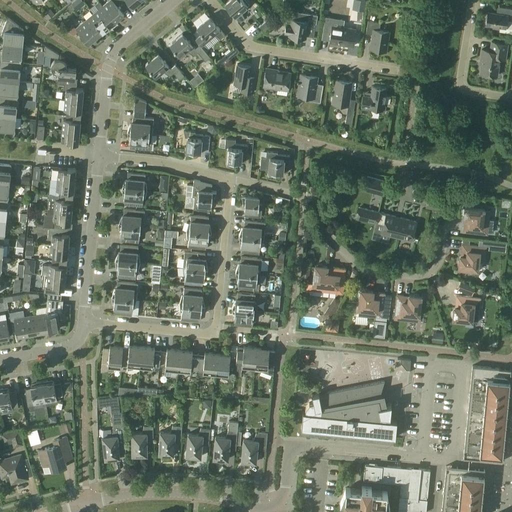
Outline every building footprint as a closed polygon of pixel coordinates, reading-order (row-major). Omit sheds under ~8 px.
[(109,0),(102,6),(115,21),(124,14),(116,4),(120,1),(119,0),(109,0)] [(245,18),(241,11),(248,5),(243,0),(228,0),(225,3),(240,22),(245,18)] [(365,0),(353,0),(352,9),(364,11),(366,0),(365,0)] [(115,21),(102,6),(93,13),(107,30),(116,22),(115,21)] [(488,12),(486,25),(500,27),(499,31),(511,33),(511,8),(502,7),(501,14),(488,12)] [(317,14),(293,11),(292,19),(291,19),(290,24),(286,23),(285,33),(289,34),(288,36),(306,38),(306,36),(313,37),(314,30),(319,30),(321,20),(317,19),(317,14)] [(107,30),(93,13),(85,21),(97,36),(98,37),(107,30)] [(196,37),(202,44),(207,39),(214,34),(220,38),(225,35),(209,16),(197,26),(201,32),(196,37)] [(1,35),(4,35),(3,43),(22,44),(23,33),(23,30),(7,17),(2,31),(1,35)] [(269,18),(259,26),(263,31),(273,23),(269,18)] [(76,28),(88,43),(97,36),(85,21),(76,28)] [(368,21),(366,33),(373,34),(371,49),(386,51),(389,32),(379,30),(380,23),(368,21)] [(329,42),(353,46),(356,29),(332,25),(329,42)] [(182,33),(170,44),(175,49),(173,51),(179,57),(180,56),(187,51),(193,55),(198,52),(205,61),(210,57),(200,44),(195,48),(182,33)] [(500,58),(505,59),(508,44),(492,41),(490,50),(482,49),(480,58),(482,59),(480,73),(497,76),(500,58)] [(0,49),(0,54),(0,55),(0,56),(0,60),(21,62),(22,44),(3,43),(2,50),(0,49)] [(158,53),(145,64),(150,69),(148,70),(154,77),(156,76),(162,71),(169,76),(174,72),(179,78),(184,75),(175,64),(171,68),(158,53)] [(229,59),(225,54),(215,63),(219,68),(229,59)] [(56,74),(57,74),(57,75),(57,83),(62,84),(64,84),(75,85),(76,68),(66,67),(66,66),(66,65),(66,64),(65,63),(65,62),(64,61),(63,61),(63,60),(62,60),(61,59),(60,59),(59,59),(58,59),(57,59),(56,59),(55,60),(54,60),(53,61),(52,62),(52,63),(51,64),(51,65),(51,66),(51,67),(51,68),(51,69),(51,70),(52,71),(53,72),(53,73),(55,73),(56,74)] [(0,71),(0,74),(0,78),(19,81),(21,62),(0,60),(0,71)] [(231,82),(230,88),(241,90),(253,92),(255,80),(249,79),(251,66),(237,64),(234,83),(231,82)] [(263,86),(288,90),(291,72),(266,68),(263,86)] [(304,99),(313,101),(320,102),(323,84),(316,83),(317,77),(301,74),(297,95),(304,96),(304,99)] [(19,81),(0,78),(0,97),(17,99),(18,92),(24,92),(25,81),(19,81)] [(336,80),(332,103),(337,104),(343,113),(347,113),(345,125),(351,126),(355,99),(349,99),(352,82),(336,80)] [(66,89),(65,100),(82,102),(83,89),(76,88),(77,85),(75,85),(64,84),(64,89),(66,89)] [(364,95),(361,109),(385,113),(386,106),(384,103),(386,88),(372,86),(371,96),(364,95)] [(127,131),(152,134),(154,118),(145,117),(146,101),(135,96),(134,101),(135,101),(133,116),(132,122),(131,121),(131,124),(130,124),(127,131)] [(0,115),(15,117),(17,99),(0,97),(0,115)] [(66,115),(81,116),(82,102),(65,100),(64,110),(66,111),(66,115)] [(0,134),(14,136),(15,117),(0,115),(0,134)] [(62,130),(79,131),(81,116),(66,115),(66,119),(63,119),(62,130)] [(70,143),(78,144),(79,131),(62,130),(61,140),(70,141),(70,143)] [(206,151),(207,135),(195,134),(195,132),(184,130),(185,137),(187,137),(186,154),(200,152),(200,150),(206,151)] [(151,150),(152,134),(127,131),(129,139),(129,142),(130,142),(130,148),(151,150)] [(246,161),(248,145),(235,144),(236,139),(226,138),(225,147),(228,147),(226,164),(240,162),(241,160),(246,161)] [(283,171),(288,172),(290,155),(277,154),(278,152),(267,151),(266,157),(261,156),(260,169),(269,170),(268,175),(282,172),(283,171)] [(0,182),(15,184),(16,175),(10,175),(11,165),(0,163),(0,182)] [(58,169),(57,180),(74,181),(76,169),(68,168),(67,170),(58,169)] [(125,180),(122,188),(147,190),(146,182),(144,182),(145,174),(128,172),(127,178),(126,178),(125,181),(125,180)] [(364,189),(383,194),(387,181),(367,176),(364,189)] [(58,195),(73,196),(74,181),(57,180),(56,190),(59,191),(58,195)] [(0,200),(7,201),(8,191),(14,192),(15,184),(0,182),(0,200)] [(193,185),(187,185),(186,196),(194,197),(193,209),(209,211),(210,205),(211,205),(216,191),(199,190),(199,187),(193,185)] [(336,187),(330,185),(328,196),(334,198),(336,187)] [(145,198),(147,190),(122,188),(123,196),(124,196),(124,198),(125,198),(124,204),(142,206),(143,198),(145,198)] [(461,201),(462,191),(455,190),(453,200),(461,201)] [(49,194),(47,209),(72,211),(73,196),(58,195),(49,194)] [(245,215),(261,217),(262,204),(259,204),(259,197),(242,195),(244,210),(245,210),(245,215)] [(426,207),(444,210),(445,200),(428,197),(426,207)] [(404,234),(412,237),(416,221),(386,214),(379,212),(359,207),(356,218),(376,223),(376,222),(384,224),(381,233),(403,238),(404,234)] [(122,217),(121,217),(118,224),(143,227),(145,211),(124,208),(123,214),(122,214),(122,217)] [(463,232),(488,234),(490,211),(484,210),(465,208),(464,220),(465,220),(463,232)] [(49,227),(63,228),(63,223),(70,224),(72,211),(47,209),(47,214),(45,214),(43,226),(49,226),(49,227)] [(189,223),(186,231),(211,233),(210,225),(209,225),(209,223),(208,222),(209,217),(191,215),(190,223),(189,223)] [(242,228),(239,236),(264,238),(265,222),(244,220),(244,226),(243,226),(242,228)] [(139,234),(141,234),(143,227),(118,224),(120,232),(120,235),(121,235),(121,241),(139,242),(139,234)] [(68,246),(69,234),(62,233),(63,228),(49,227),(47,239),(51,239),(51,245),(68,246)] [(208,241),(211,233),(186,231),(187,239),(189,239),(188,247),(206,249),(206,243),(208,243),(208,240),(208,241)] [(261,246),(264,238),(239,236),(240,244),(241,243),(241,246),(242,246),(241,252),(259,254),(260,246),(261,246)] [(478,262),(485,262),(486,246),(462,244),(461,256),(460,256),(459,268),(478,270),(478,262)] [(53,256),(52,260),(67,261),(68,246),(51,245),(50,255),(53,256)] [(118,253),(115,260),(140,263),(139,255),(138,255),(138,246),(121,245),(120,251),(119,250),(118,253)] [(205,253),(184,251),(183,267),(208,269),(206,261),(206,259),(205,259),(205,253)] [(238,264),(235,272),(260,274),(262,258),(241,256),(240,262),(239,262),(239,265),(238,264)] [(46,274),(48,274),(65,276),(67,261),(52,260),(52,264),(49,264),(49,265),(42,264),(41,274),(46,274)] [(140,263),(115,260),(116,268),(117,268),(117,271),(118,271),(118,277),(135,278),(136,270),(138,271),(140,263)] [(152,264),(152,282),(160,282),(161,264),(152,264)] [(315,265),(313,283),(307,282),(306,289),(342,293),(345,269),(327,267),(315,265)] [(204,276),(205,277),(208,269),(183,267),(184,275),(185,275),(184,283),(202,285),(203,279),(204,279),(204,276)] [(238,288),(259,290),(260,274),(235,272),(237,280),(237,282),(239,282),(238,288)] [(65,276),(48,274),(47,285),(45,284),(44,292),(48,293),(57,294),(57,288),(64,289),(65,276)] [(114,289),(111,297),(136,299),(138,283),(117,281),(117,287),(115,287),(115,289),(114,289)] [(182,295),(180,303),(204,305),(203,297),(202,298),(203,295),(201,295),(202,289),(184,287),(183,295),(182,295)] [(373,292),(361,290),(359,309),(359,315),(374,317),(373,336),(385,337),(387,318),(382,317),(385,293),(373,292)] [(235,301),(232,308),(257,310),(256,302),(255,302),(255,294),(238,292),(237,298),(236,298),(235,301)] [(419,316),(421,297),(409,296),(397,295),(394,319),(418,322),(419,316)] [(472,321),(478,322),(481,298),(456,295),(455,307),(453,319),(472,321)] [(133,307),(134,307),(136,299),(111,297),(113,305),(114,305),(113,307),(115,307),(114,313),(132,315),(133,307)] [(201,313),(202,313),(204,305),(180,303),(180,311),(182,311),(181,319),(199,321),(199,315),(201,315),(201,313)] [(329,318),(335,309),(330,305),(324,314),(329,318)] [(253,318),(255,318),(257,310),(232,308),(233,316),(234,316),(234,319),(235,319),(235,324),(252,326),(253,318)] [(57,311),(46,313),(49,330),(60,328),(57,311)] [(46,313),(35,314),(38,332),(49,330),(46,313)] [(35,314),(25,316),(28,334),(38,332),(35,314)] [(14,318),(17,336),(28,334),(25,316),(14,318)] [(0,338),(10,337),(7,319),(0,320),(0,338)] [(327,330),(338,331),(339,322),(328,320),(327,330)] [(433,332),(432,342),(443,343),(444,333),(433,332)] [(121,366),(121,370),(123,347),(110,345),(109,348),(103,347),(101,371),(114,369),(114,366),(121,366)] [(129,347),(123,347),(121,370),(133,368),(134,365),(140,366),(142,346),(129,345),(129,347)] [(236,362),(235,368),(241,369),(248,368),(248,366),(255,366),(256,347),(244,345),(243,348),(237,347),(236,357),(236,362)] [(155,347),(142,346),(140,366),(146,366),(146,368),(152,370),(153,364),(159,365),(161,350),(154,350),(155,347)] [(269,348),(256,347),(255,366),(261,367),(260,370),(273,375),(275,351),(269,350),(269,348)] [(171,370),(172,369),(178,369),(180,349),(167,348),(167,351),(161,350),(159,365),(165,365),(165,371),(171,370)] [(193,351),(180,349),(178,369),(184,370),(184,372),(190,374),(189,377),(196,378),(198,354),(192,353),(193,351)] [(204,354),(198,354),(196,378),(209,376),(209,372),(216,373),(218,353),(205,352),(204,354)] [(230,354),(218,353),(216,373),(222,373),(222,377),(234,381),(236,362),(236,357),(230,357),(230,354)] [(497,451),(505,374),(500,368),(499,368),(472,365),(463,452),(492,455),(492,454),(497,451)] [(48,380),(42,381),(46,405),(54,404),(57,400),(56,396),(63,395),(60,383),(54,384),(53,381),(48,382),(48,380)] [(378,398),(384,380),(330,391),(329,392),(328,392),(327,393),(326,394),(325,395),(325,396),(325,397),(324,398),(320,397),(319,393),(312,394),(313,402),(309,403),(306,407),(305,411),(303,411),(301,428),(395,437),(397,420),(389,420),(389,416),(390,416),(391,403),(379,402),(379,398),(378,398)] [(25,389),(28,405),(34,404),(38,406),(46,405),(42,381),(36,382),(36,384),(31,385),(31,388),(25,389)] [(3,389),(3,388),(0,388),(0,406),(1,413),(9,412),(12,408),(18,407),(16,390),(9,391),(9,388),(3,389)] [(108,395),(97,397),(98,404),(109,402),(108,395)] [(118,442),(125,441),(123,425),(121,412),(111,413),(113,426),(112,435),(103,436),(105,458),(120,457),(118,442)] [(70,421),(59,424),(61,433),(72,430),(70,421)] [(215,436),(213,458),(228,459),(229,444),(236,445),(238,421),(229,421),(228,430),(226,437),(215,436)] [(153,439),(153,425),(144,425),(142,432),(132,432),(132,455),(147,454),(146,439),(153,439)] [(174,439),(181,439),(182,426),(173,425),(170,432),(160,431),(159,453),(173,454),(174,439)] [(202,441),(209,442),(210,428),(201,427),(198,434),(188,433),(186,455),(200,457),(202,441)] [(12,431),(15,443),(23,442),(19,429),(12,431)] [(28,431),(30,444),(40,443),(39,429),(28,431)] [(257,446),(266,447),(268,432),(258,431),(258,433),(256,433),(254,439),(244,438),(241,460),(256,462),(257,446)] [(71,451),(66,436),(54,440),(55,445),(38,450),(43,466),(50,464),(51,471),(67,466),(63,453),(71,451)] [(12,482),(27,478),(26,474),(32,472),(28,458),(22,460),(21,454),(0,460),(0,469),(2,476),(10,474),(12,482)] [(398,510),(416,511),(425,511),(430,470),(374,464),(374,465),(365,464),(363,479),(373,480),(373,481),(401,483),(398,510)] [(474,511),(478,479),(474,474),(445,471),(445,472),(441,511),(474,511)] [(343,511),(384,511),(387,492),(371,490),(371,487),(362,486),(361,489),(345,488),(346,488),(343,511)]
